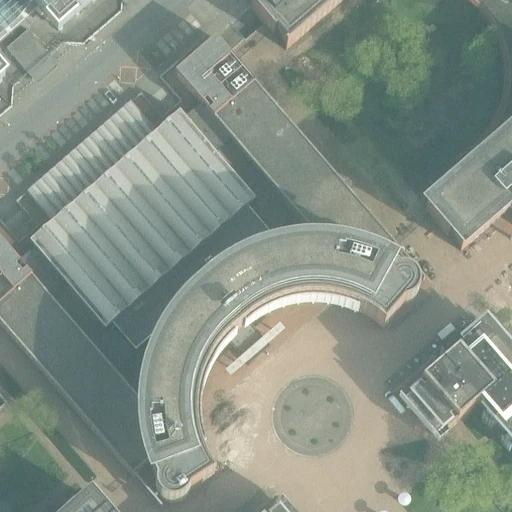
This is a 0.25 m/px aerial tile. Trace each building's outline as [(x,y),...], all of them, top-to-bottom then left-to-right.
[(0,0),(0,83),(4,80),(0,75),(0,21),(1,19),(0,17),(13,9),(20,6),(27,1),(57,35),(97,0),(0,0)] [(254,33),(245,41),(461,290),(476,307),(496,290),(511,276),(511,0),(261,0),(250,10),(263,25),(254,33)] [(58,68),(48,56),(27,31),(5,50),(36,86),(58,68)] [(417,286),(416,281),(412,277),(408,274),(403,272),(398,272),(390,268),(380,262),(396,248),(235,64),(215,40),(176,74),(171,68),(159,79),(179,103),(171,111),(161,119),(140,95),(15,203),(36,227),(27,235),(18,243),(0,221),(0,325),(132,477),(148,463),(152,475),(156,483),(155,485),(155,490),(156,495),(159,500),(163,503),(168,505),(173,505),(179,504),(183,501),(186,497),(189,493),(214,476),(212,474),(206,462),(201,450),(198,438),(196,425),(196,412),(197,399),(200,386),(205,374),(211,363),(218,352),(227,342),(248,367),(270,348),(249,323),(251,321),(262,314),(274,309),(286,305),(299,303),(312,302),(325,303),(338,305),(350,309),(362,314),(373,321),(383,329),(403,307),(405,306),(410,304),(414,301),(416,296),(418,291),(417,286)] [(511,360),(484,328),(457,352),(426,378),(410,392),(413,396),(404,404),(434,438),(443,430),(446,433),(462,419),(478,405),(503,434),(511,443),(511,360)] [(0,511),(100,511),(91,501),(77,511),(0,511),(0,412),(7,406),(0,397),(0,511)] [(511,511),(511,443),(503,434),(478,405),(462,419),(446,433),(443,430),(434,438),(438,444),(398,399),(367,426),(312,474),(281,501),(290,511),(511,511)]
